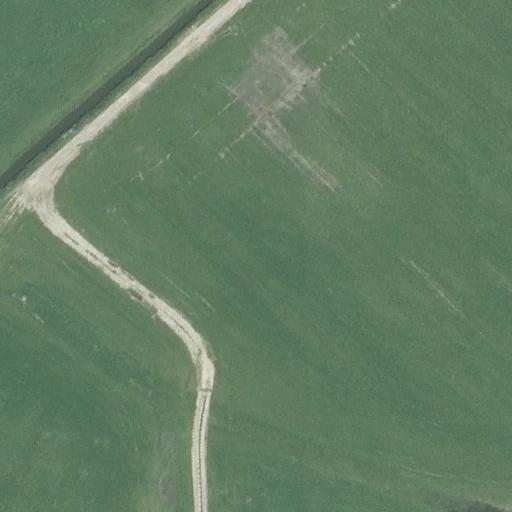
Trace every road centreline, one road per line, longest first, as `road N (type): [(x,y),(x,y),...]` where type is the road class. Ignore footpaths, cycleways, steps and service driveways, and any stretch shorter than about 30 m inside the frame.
road 1 (track): [(26,184),(46,218),(195,345),(206,386),(201,511)]
road 2 (track): [(242,0),(26,184)]
